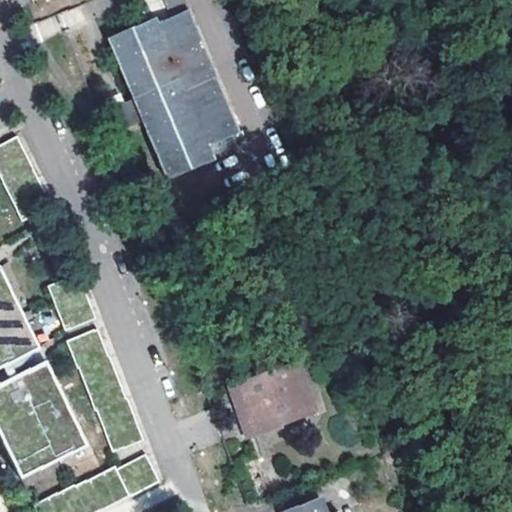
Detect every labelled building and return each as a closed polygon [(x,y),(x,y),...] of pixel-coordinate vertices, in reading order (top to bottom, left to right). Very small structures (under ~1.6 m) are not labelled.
[(164,0),(146,0),(154,18),(156,23),(156,22),(171,16),(164,0)] [(154,18),(108,37),(167,181),(217,160),(213,150),(211,147),(241,132),(187,9),(171,16),(156,22),(156,23),(154,18)] [(243,137),(241,132),(211,147),(213,150),(243,137)] [(16,136),(0,144),(0,177),(21,221),(51,206),(16,136)] [(0,271),(0,366),(37,349),(0,271)] [(78,274),(47,286),(64,331),(95,319),(78,274)] [(97,328),(65,340),(76,368),(80,367),(113,452),(143,440),(127,397),(125,398),(109,356),(108,356),(97,328)] [(295,358),(287,361),(305,414),(313,411),(295,358)] [(0,381),(0,441),(17,477),(84,445),(43,360),(0,381)] [(287,361),(236,379),(245,406),(234,410),(244,437),(251,434),(305,414),(287,361)] [(236,379),(225,383),(234,410),(245,406),(236,379)] [(244,437),(252,459),(259,457),(251,434),(244,437)] [(74,484),(33,504),(36,511),(97,511),(159,482),(146,454),(116,469),(114,466),(74,486),(74,484)] [(266,498),(252,459),(239,464),(253,503),(266,498)] [(324,511),(320,500),(286,511),(324,511)]
